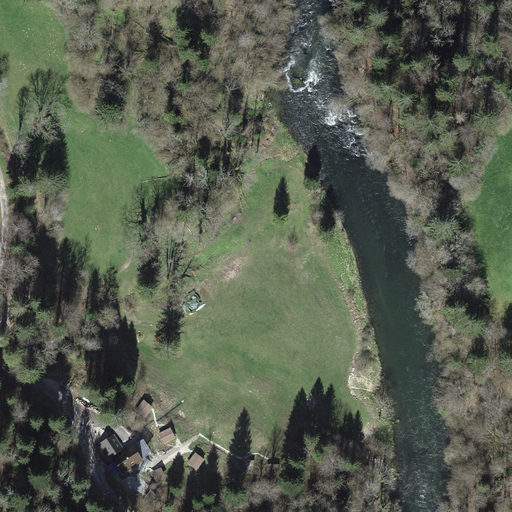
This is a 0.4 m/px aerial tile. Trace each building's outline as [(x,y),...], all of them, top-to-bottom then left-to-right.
[(188,298),(184,310),(193,313),(197,302),(188,298)] [(142,399),(134,409),(144,417),(152,407),(142,399)] [(162,444),(174,439),(169,427),(157,433),(162,444)] [(121,446),(109,431),(95,443),(121,474),(141,458),(127,441),(121,446)] [(204,459),(193,452),(186,463),(197,470),(204,459)] [(253,457),(238,458),(238,469),(253,469),(253,457)] [(279,461),(266,461),(266,472),(279,472),(279,461)]
